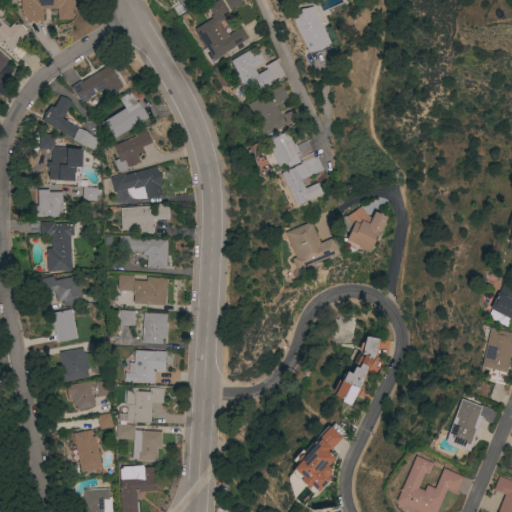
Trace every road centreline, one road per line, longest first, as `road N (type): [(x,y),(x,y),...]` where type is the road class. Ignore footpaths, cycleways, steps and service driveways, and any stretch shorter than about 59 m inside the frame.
road 1 (residential): [(136,21),(60,62),(8,128),(4,277),(43,511),(194,508)]
road 2 (residential): [(201,395),(247,396),(271,383),(290,362),(315,302),(344,293),(383,304),(402,335),(400,368),(343,488),(346,511),(469,508),(511,412)]
road 3 (residential): [(126,0),(207,154),(211,224),(194,511)]
